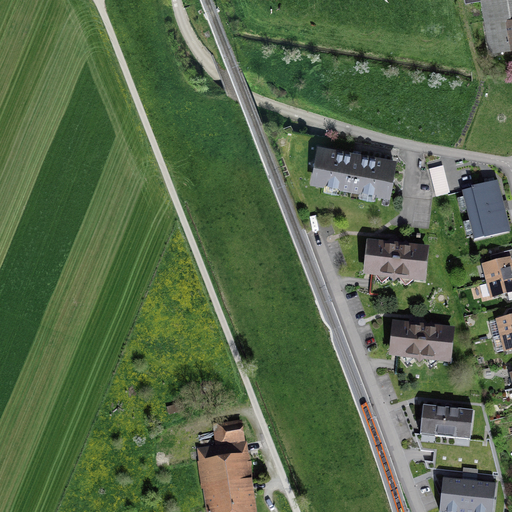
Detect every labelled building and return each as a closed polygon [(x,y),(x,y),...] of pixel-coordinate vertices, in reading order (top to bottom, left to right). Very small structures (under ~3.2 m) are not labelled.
[(511,0),(464,0),(464,2),(477,0),(482,0),(485,22),(490,22),(511,18),(511,0)] [(511,49),(511,18),(490,22),(495,52),(511,49)] [(397,161),(317,148),(311,186),(391,200),(397,161)] [(442,167),(427,171),(433,198),(448,194),(442,167)] [(498,185),(463,194),(476,244),(511,235),(498,185)] [(430,251),(368,245),(364,279),(427,285),(430,251)] [(511,271),(511,270),(509,260),(484,266),(491,297),(511,292),(511,271)] [(511,319),(498,323),(501,334),(493,336),(497,352),(511,348),(511,319)] [(456,332),(394,326),(391,361),(452,367),(456,332)] [(474,413),(424,408),(421,437),(471,443),(474,413)] [(243,424),(213,427),(215,446),(246,442),(243,424)] [(214,511),(246,511),(237,453),(199,462),(203,487),(210,486),(214,511)] [(475,485),(442,482),(439,511),(492,511),(495,487),(475,485)]
